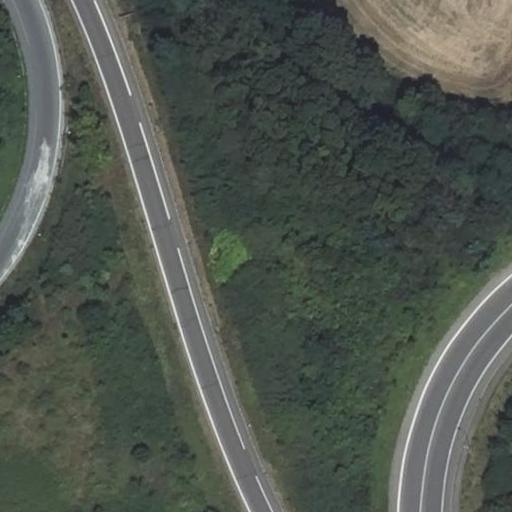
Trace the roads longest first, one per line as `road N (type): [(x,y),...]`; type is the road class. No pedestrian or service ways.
road 1 (motorway): [(262,511),(225,426),(136,139),(83,0)]
road 2 (motorway): [(24,0),(44,68),(45,124),(38,177),(0,257)]
road 3 (residential): [(421,511),(427,455),(446,396),(473,347),(511,305)]
